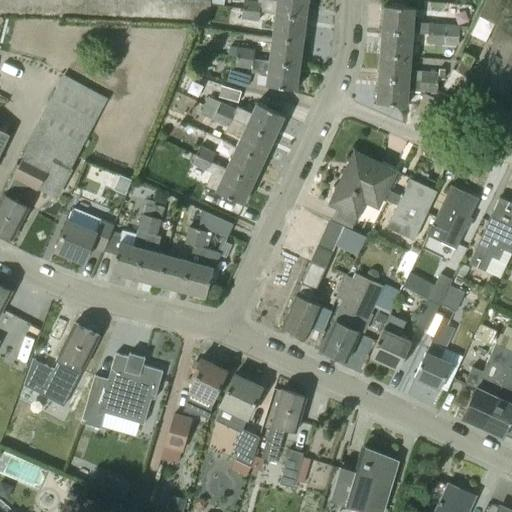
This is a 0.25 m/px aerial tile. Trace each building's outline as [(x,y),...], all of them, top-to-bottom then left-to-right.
[(14,16),(14,0),(2,0),(2,15),(14,16)] [(27,16),(27,0),(14,0),(14,16),(27,16)] [(39,17),(39,0),(27,0),(27,16),(39,17)] [(51,17),(51,0),(39,0),(39,17),(51,17)] [(63,18),(63,0),(51,0),(51,17),(63,18)] [(75,18),(75,0),(63,0),(63,18),(75,18)] [(88,19),(88,0),(75,0),(75,18),(88,19)] [(100,19),(101,0),(88,0),(88,19),(100,19)] [(112,20),(113,0),(101,0),(100,19),(112,20)] [(124,20),(125,0),(113,0),(112,20),(124,20)] [(136,21),(137,0),(125,0),(124,20),(136,21)] [(149,21),(149,0),(137,0),(136,21),(149,21)] [(161,22),(162,0),(149,0),(149,21),(161,22)] [(173,22),(174,0),(162,0),(161,22),(173,22)] [(185,23),(186,0),(174,0),(173,22),(185,23)] [(197,23),(198,0),(186,0),(185,23),(197,23)] [(210,24),(211,1),(198,0),(197,23),(210,24)] [(306,17),(308,0),(277,0),(275,0),(257,0),(258,2),(246,0),(244,0),(243,9),(260,12),(276,14),(306,17)] [(495,23),(505,0),(486,0),(480,15),(495,23)] [(459,36),(459,26),(446,25),(413,23),(414,8),(384,6),(382,30),(458,36),(459,36)] [(259,21),(260,12),(243,9),(242,19),(259,21)] [(303,42),(306,17),(276,14),(272,38),(303,42)] [(457,48),(458,36),(382,30),(380,55),(411,57),(411,47),(446,49),(447,48),(457,48)] [(506,95),(511,80),(511,37),(502,33),(479,82),(506,95)] [(300,66),(303,42),(272,38),(269,61),(269,62),(300,66)] [(254,59),(255,49),(238,48),(237,57),(254,59)] [(465,51),(455,71),(467,76),(476,57),(465,51)] [(438,79),(439,72),(410,70),(411,57),(380,55),(378,79),(438,83),(438,79)] [(296,90),(300,66),(269,62),(269,61),(254,59),(237,57),(236,67),(252,69),(252,72),(268,74),(266,86),(296,90)] [(247,88),(251,76),(231,69),(227,81),(247,88)] [(54,197),(106,98),(68,78),(31,148),(28,146),(0,200),(0,232),(12,238),(28,207),(19,202),(28,184),(54,197)] [(437,93),(438,83),(378,79),(377,103),(407,106),(408,91),(437,93)] [(238,103),(242,92),(222,86),(218,97),(238,103)] [(438,124),(453,98),(440,92),(425,118),(438,124)] [(425,118),(434,99),(424,95),(415,113),(425,118)] [(284,116),(257,103),(252,114),(237,107),(236,109),(209,96),(204,105),(274,138),(284,116)] [(264,160),(274,138),(204,105),(200,114),(225,125),(223,129),(241,138),(236,147),(264,160)] [(0,159),(13,136),(0,129),(0,159)] [(153,170),(161,172),(168,147),(160,145),(153,170)] [(254,182),(264,160),(236,147),(232,156),(217,149),(216,153),(200,146),(196,155),(254,182)] [(357,216),(364,201),(378,208),(395,172),(355,152),(330,204),(338,208),(332,220),(351,230),(358,217),(357,216)] [(206,187),(235,200),(243,204),(254,182),(196,155),(192,164),(207,171),(208,171),(212,173),(206,187)] [(414,240),(437,191),(410,179),(387,228),(414,240)] [(456,249),(479,199),(451,185),(431,226),(444,232),(440,242),(456,249)] [(500,278),(511,252),(511,202),(499,197),(469,264),(500,278)] [(166,255),(156,252),(160,236),(157,235),(162,219),(166,201),(156,198),(153,207),(154,207),(135,278),(158,285),(166,255)] [(154,207),(153,207),(145,205),(133,246),(119,243),(122,234),(111,231),(102,251),(116,254),(111,272),(135,278),(154,207)] [(102,251),(111,231),(113,225),(73,208),(55,251),(83,262),(90,246),(102,251)] [(234,225),(216,216),(203,210),(199,226),(208,229),(227,238),(234,225)] [(333,252),(344,227),(329,220),(317,246),(333,252)] [(208,229),(199,226),(198,230),(193,246),(189,261),(190,261),(182,291),(205,297),(213,268),(221,251),(203,247),(208,229)] [(193,246),(198,230),(189,227),(184,243),(193,246)] [(307,337),(321,305),(311,301),(331,255),(316,249),(282,326),(294,331),(293,334),(301,337),(302,335),(307,337)] [(190,261),(189,261),(166,255),(158,285),(182,291),(190,261)] [(403,286),(427,299),(435,285),(410,272),(407,278),(403,286)] [(345,362),(381,285),(356,274),(353,280),(346,277),(337,298),(344,301),(321,352),(345,362)] [(452,280),(440,274),(427,299),(439,305),(440,303),(441,304),(450,285),(452,280)] [(400,278),(396,276),(391,277),(389,281),(391,286),(395,288),(400,287),(402,282),(400,278)] [(0,342),(1,341),(0,340),(0,312),(11,291),(0,284),(0,342)] [(456,311),(465,293),(450,285),(441,304),(456,311)] [(427,330),(439,305),(427,299),(415,324),(427,330)] [(398,336),(404,323),(389,316),(370,356),(398,370),(411,342),(398,336)] [(440,360),(455,329),(441,323),(425,353),(414,377),(440,389),(451,365),(440,360)] [(496,330),(481,323),(474,337),(490,344),(496,330)] [(63,405),(99,336),(75,324),(74,326),(53,370),(33,359),(24,385),(42,394),(63,405)] [(483,426),(511,366),(511,365),(511,362),(511,340),(500,335),(483,372),(472,367),(465,383),(476,387),(462,417),(483,426)] [(115,353),(107,379),(95,375),(79,424),(100,431),(105,414),(142,425),(151,399),(154,400),(163,372),(142,366),(145,358),(128,352),(127,357),(115,353)] [(227,371),(200,358),(193,374),(196,375),(188,391),(184,411),(209,417),(212,403),(227,371)] [(511,438),(511,365),(511,366),(483,426),(504,436),(505,436),(511,438)] [(240,431),(242,429),(247,418),(262,387),(234,374),(220,405),(221,406),(215,419),(240,431)] [(275,462),(285,427),(296,430),(306,397),(281,389),(261,458),(275,462)] [(182,450),(191,420),(173,415),(164,445),(182,450)] [(242,429),(240,431),(232,449),(238,452),(234,459),(236,460),(232,469),(246,476),(250,467),(259,437),(242,429)] [(370,511),(380,511),(392,474),(396,461),(364,447),(356,474),(341,470),(332,501),(370,511)] [(294,488),(304,453),(290,449),(280,484),(294,488)] [(300,478),(306,480),(314,458),(307,456),(300,478)] [(115,492),(120,481),(111,477),(106,488),(115,492)] [(73,483),(67,495),(88,504),(93,491),(73,483)] [(466,511),(469,508),(463,505),(468,494),(448,485),(435,511),(466,511)] [(183,511),(186,499),(169,494),(165,511),(160,510),(159,511),(183,511)] [(131,511),(134,507),(116,499),(110,511),(111,511),(131,511)]
